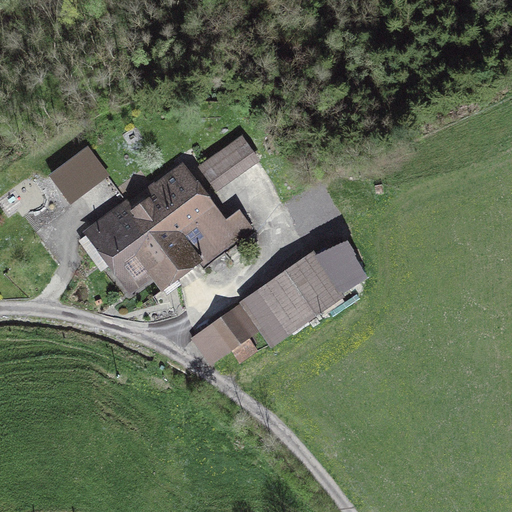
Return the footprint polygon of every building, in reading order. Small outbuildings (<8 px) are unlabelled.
[(204,174),(221,198),(262,168),(245,145),(204,174)] [(102,176),(83,150),(51,175),(72,200),(102,176)] [(202,261),(234,235),(223,221),(182,170),(164,183),(166,186),(131,212),(126,205),(92,229),(133,284),(150,270),(162,286),(176,275),(174,273),(188,261),(191,265),(199,258),(202,261)] [(238,210),(223,221),(234,235),(248,224),(238,210)] [(319,267),(341,299),(358,287),(336,255),(319,267)] [(319,267),(312,258),(263,292),(291,333),(341,299),(319,267)] [(215,363),(231,351),(248,340),(259,331),(243,308),(197,338),(215,363)] [(257,353),(248,340),(231,351),(241,364),(257,353)]
